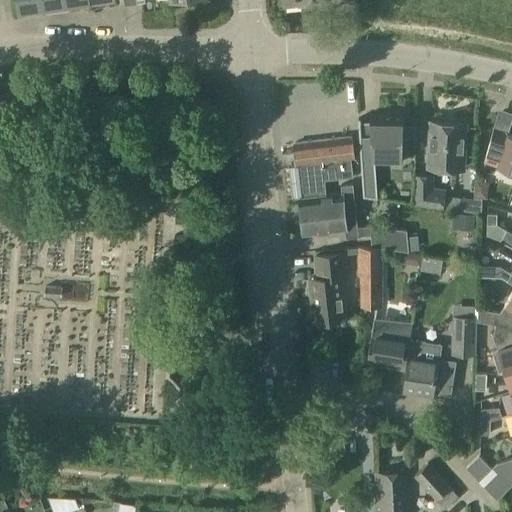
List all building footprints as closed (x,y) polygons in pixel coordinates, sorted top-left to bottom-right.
[(18,0),(20,11),(44,8),(42,0),(18,0)] [(408,0),(408,8),(430,10),(431,0),(447,2),(447,0),(408,0)] [(460,0),(459,4),(475,7),(472,17),(495,22),(499,0),(460,0)] [(511,0),(499,0),(495,22),(511,26),(511,0)] [(360,117),(358,117),(362,167),(374,166),(374,160),(375,160),(375,155),(401,155),(401,161),(403,161),(403,137),(415,137),(416,124),(403,124),(404,113),(379,112),(379,116),(372,116),(372,112),(370,112),(371,121),(361,121),(360,117)] [(464,167),(466,122),(430,120),(428,165),(464,167)] [(492,132),(485,160),(511,168),(511,132),(508,131),(507,134),(493,129),(492,132)] [(354,176),(352,158),(354,157),(352,136),(295,142),(298,164),(300,164),(303,196),(301,196),(303,217),(344,212),(344,210),(355,208),(353,186),(341,187),(342,192),(325,194),(323,179),(354,176)] [(0,174),(20,176),(21,161),(0,158),(0,174)] [(415,174),(415,203),(441,207),(444,189),(432,187),(433,175),(415,174)] [(460,196),(458,209),(481,213),(482,197),(474,196),(474,199),(460,196)] [(355,208),(344,210),(344,212),(303,217),(305,233),(346,228),(347,236),(358,234),(358,228),(355,208)] [(487,223),(497,223),(497,213),(488,212),(487,223)] [(497,223),(487,223),(487,234),(499,239),(506,228),(497,223)] [(372,226),(370,226),(358,228),(358,234),(371,233),(372,245),(379,245),(410,252),(408,231),(372,226)] [(381,273),(379,273),(379,245),(372,245),(360,245),(361,305),(381,305),(381,273)] [(319,276),(314,277),(315,288),(311,288),(313,305),(311,308),(312,316),(314,318),(315,321),(346,317),(342,275),(347,274),(344,251),(316,254),(319,276)] [(415,251),(413,263),(422,264),(423,252),(415,251)] [(483,280),(486,265),(473,263),(471,278),(483,280)] [(62,286),(60,286),(45,285),(45,293),(62,295),(62,286)] [(511,291),(505,304),(501,310),(479,307),(478,319),(495,323),(511,325),(511,291)] [(375,315),(367,361),(405,367),(410,339),(413,322),(375,315)] [(453,352),(474,353),(475,317),(455,316),(453,352)] [(492,350),(499,371),(505,369),(511,367),(511,339),(511,337),(511,325),(495,323),(493,334),(499,348),(492,350)] [(410,339),(405,367),(408,368),(404,389),(432,394),(433,392),(449,395),(454,368),(437,365),(441,344),(410,339)] [(476,372),(476,388),(486,389),(486,372),(476,372)] [(481,419),(490,419),(503,415),(500,406),(481,408),(481,419)] [(490,419),(481,419),(480,433),(490,433),(490,419)] [(492,467),(479,454),(466,466),(480,480),(492,467)] [(511,457),(498,461),(492,468),(510,486),(511,483),(511,457)] [(459,496),(429,462),(415,475),(445,508),(459,496)] [(407,511),(415,511),(411,468),(374,471),(378,511),(407,511)] [(65,498),(48,497),(53,511),(64,511),(79,507),(76,499),(65,498)] [(0,511),(2,511),(10,509),(4,498),(0,499),(0,511)]
